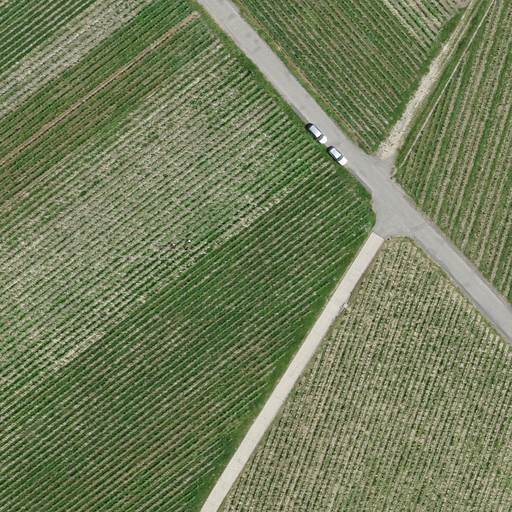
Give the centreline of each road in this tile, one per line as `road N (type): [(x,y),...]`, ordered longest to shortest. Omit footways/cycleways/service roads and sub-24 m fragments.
road 1 (unclassified): [(214,0),(511,326)]
road 2 (track): [(208,511),(397,203)]
road 3 (track): [(378,181),(480,0)]
